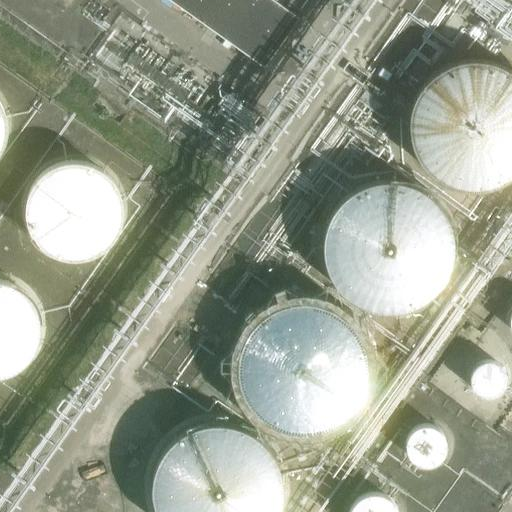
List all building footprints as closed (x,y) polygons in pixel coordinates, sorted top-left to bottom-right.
[(300,17),(275,0),(169,0),(264,68),(300,17)] [(511,56),(507,54),(496,51),(485,50),(473,51),(462,53),(452,57),(442,63),(433,70),(426,78),(420,87),(415,97),(412,108),(410,119),(410,131),(412,142),(416,152),(421,162),(428,171),(436,179),(445,186),(455,191),(466,194),(477,196),(488,196),(499,195),(510,192),(511,190),(511,56)] [(0,158),(8,150),(14,120),(3,91),(0,89),(0,158)] [(22,194),(25,225),(44,249),(73,259),(103,252),(125,230),(131,200),(119,171),(94,153),(64,152),(37,167),(22,194)] [(324,261),(339,287),(364,303),(394,307),(422,298),(444,278),(455,250),(452,220),(437,194),(412,178),(382,173),(354,182),(332,203),(321,231),(324,261)] [(0,376),(19,372),(41,350),(47,320),(36,291),(11,273),(0,272),(0,376)] [(238,385),(254,411),(278,428),(308,432),(337,423),(359,402),(369,374),(367,344),(352,319),(327,302),(297,298),(268,307),(246,327),(236,355),(238,385)] [(114,331),(104,327),(95,348),(116,357),(130,323),(119,318),(114,331)] [(503,381),(504,375),(503,369),(500,364),(495,360),(490,357),(484,357),(478,358),(473,361),(469,365),(466,370),(466,376),(467,382),(470,387),(474,392),(479,394),(485,395),(491,394),(497,391),(501,386),(503,381)] [(446,442),(447,436),(446,430),(443,425),(439,421),(433,418),(427,417),(421,419),(416,422),(412,426),(409,431),(409,437),(410,443),(413,448),(417,452),(423,455),(429,456),(434,455),(440,452),(444,447),(446,442)] [(154,507),(156,511),(278,511),(285,496),(282,466),(267,441),(242,424),(212,420),(184,429),(162,449),(151,477),(154,507)] [(404,511),(403,507),(400,503),(396,499),(392,496),(386,494),(381,493),(375,494),(370,495),(365,498),(361,502),(358,507),(356,511),(404,511)]
